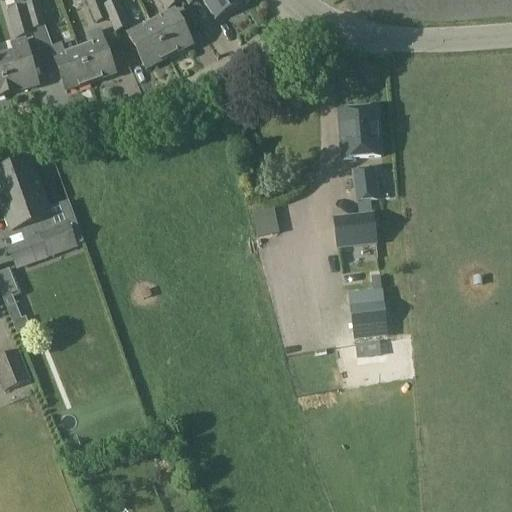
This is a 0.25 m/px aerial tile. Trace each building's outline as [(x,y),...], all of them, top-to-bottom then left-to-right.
[(107,20),(102,9),(98,0),(84,0),(85,1),(95,25),(107,20)] [(112,0),(98,0),(102,9),(104,9),(115,34),(129,28),(118,3),(114,4),(112,0)] [(180,3),(178,0),(159,0),(167,11),(180,3)] [(184,0),(189,6),(198,0),(201,0),(215,22),(242,5),(239,0),(184,0)] [(24,7),(25,9),(31,31),(44,28),(37,3),(24,7)] [(33,35),(31,31),(25,9),(8,13),(15,40),(33,35)] [(151,26),(169,60),(192,48),(174,14),(151,26)] [(146,72),(169,60),(151,26),(129,38),(146,72)] [(79,53),(91,86),(115,78),(100,33),(89,36),(93,48),(79,53)] [(0,60),(0,66),(8,96),(37,88),(24,44),(11,47),(14,57),(0,60)] [(91,86),(79,53),(64,58),(60,46),(50,50),(65,95),(91,86)] [(377,113),(339,116),(342,163),(380,160),(377,113)] [(30,163),(10,171),(30,227),(50,220),(30,163)] [(0,205),(10,234),(30,227),(10,171),(0,173),(0,205)] [(373,173),(354,175),(358,204),(376,201),(373,173)] [(334,220),(338,251),(379,246),(375,215),(334,220)] [(39,235),(48,260),(79,250),(70,224),(39,235)] [(378,302),(346,307),(350,328),(382,322),(378,302)] [(354,347),(356,362),(381,359),(379,344),(354,347)] [(0,360),(0,384),(4,395),(32,384),(20,353),(0,360)]
